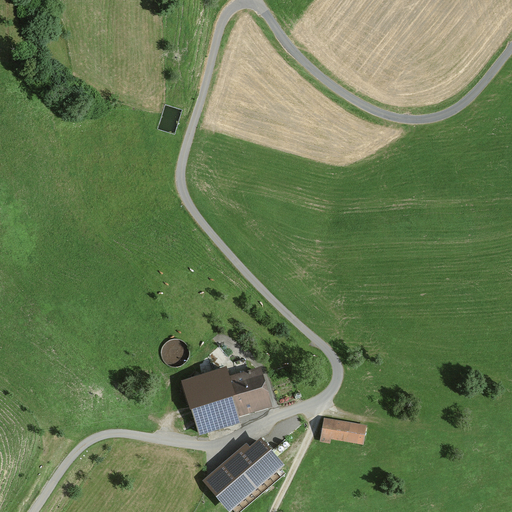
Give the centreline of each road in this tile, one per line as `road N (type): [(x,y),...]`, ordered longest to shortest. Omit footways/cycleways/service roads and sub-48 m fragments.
road 1 (unclassified): [(247,0),(224,19),(181,186),(212,237),(329,352),(336,382),(327,395),(224,443),(100,435),(65,463),(32,511)]
road 2 (unclassified): [(511,47),(451,112),(398,119),(326,82),(247,0)]
road 3 (track): [(327,395),(273,511)]
